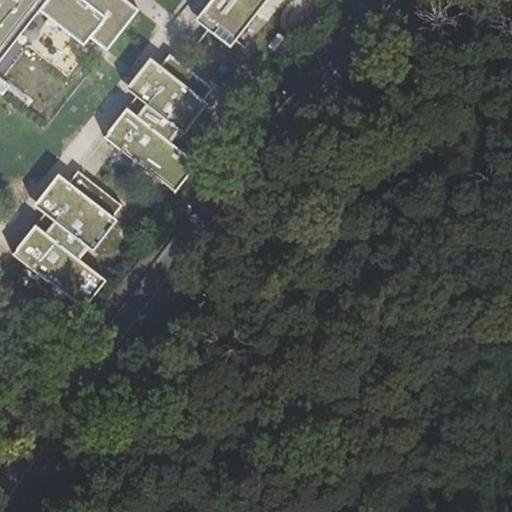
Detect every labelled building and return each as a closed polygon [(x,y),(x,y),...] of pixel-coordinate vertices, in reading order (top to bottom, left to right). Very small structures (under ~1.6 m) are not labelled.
[(105,54),(137,12),(120,0),(0,0),(0,49),(31,9),(38,14),(82,49),(88,41),(105,54)] [(227,9),(216,0),(214,0),(196,24),(209,32),(227,9)] [(216,0),(227,9),(209,32),(236,40),(239,41),(270,0),(216,0)] [(0,61),(38,14),(31,9),(0,49),(0,61)] [(236,40),(206,31),(205,32),(229,49),(236,40)] [(170,146),(179,134),(203,103),(212,91),(168,56),(135,99),(143,105),(136,116),(129,111),(103,141),(174,196),(197,166),(170,146)] [(262,85),(248,103),(258,110),(271,92),(262,85)] [(207,106),(203,103),(179,134),(184,137),(207,106)] [(79,264),(89,252),(112,221),(121,209),(77,175),(44,218),(54,225),(46,235),(38,229),(12,259),(84,314),(107,284),(79,264)] [(163,203),(150,221),(159,228),(173,210),(163,203)] [(118,225),(112,221),(89,252),(94,256),(118,225)]
